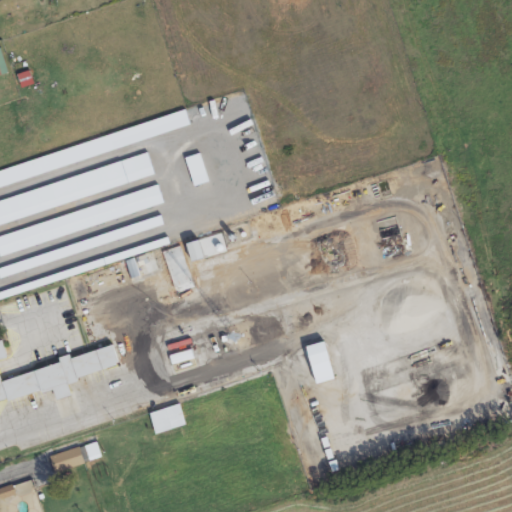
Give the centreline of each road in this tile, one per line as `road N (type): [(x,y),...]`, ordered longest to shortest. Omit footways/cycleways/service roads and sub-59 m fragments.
road 1 (residential): [(51,347),(305,309),(315,288),(423,259),(449,264),(485,367),(469,408),(361,444),(315,371),(305,309)]
road 2 (residential): [(0,390),(46,368),(52,291),(356,191),(397,191),(423,259)]
